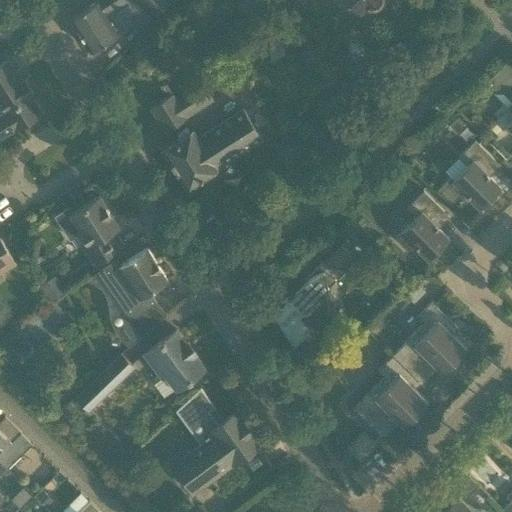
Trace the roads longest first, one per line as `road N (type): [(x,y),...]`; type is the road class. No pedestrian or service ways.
road 1 (residential): [(333,511),(292,431),(112,150)]
road 2 (residential): [(89,114),(14,159),(19,190),(43,193),(112,150)]
road 3 (residential): [(357,511),(511,356)]
road 4 (residential): [(118,511),(0,391)]
road 5 (residential): [(511,226),(480,259),(475,278),(483,301),(511,332)]
